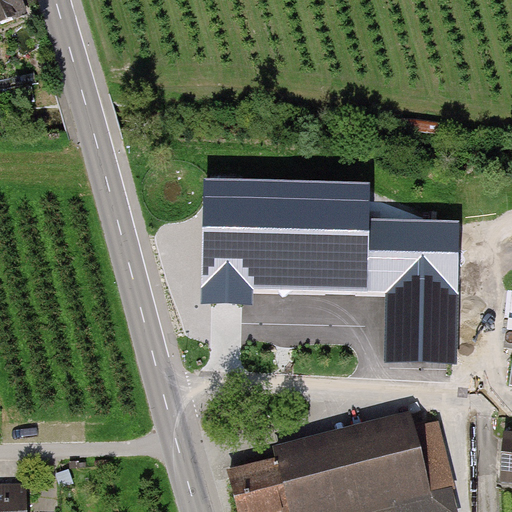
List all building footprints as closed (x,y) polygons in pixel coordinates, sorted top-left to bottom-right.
[(0,0),(0,16),(19,9),(15,0),(0,0)] [(372,185),(206,183),(204,303),(254,303),(254,294),(386,296),(385,367),(459,368),(462,220),(371,219),(372,185)] [(442,511),(418,419),(223,470),(234,511),(442,511)] [(511,438),(503,437),(499,484),(511,484),(511,438)] [(25,511),(26,481),(0,481),(0,511),(25,511)]
